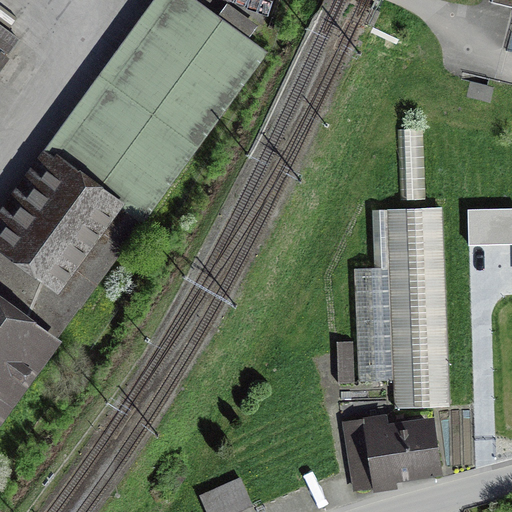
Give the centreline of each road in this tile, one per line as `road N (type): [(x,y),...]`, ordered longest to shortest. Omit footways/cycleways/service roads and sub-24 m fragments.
road 1 (unclassified): [(406,0),(482,56),(511,68)]
road 2 (residential): [(511,480),(395,511)]
